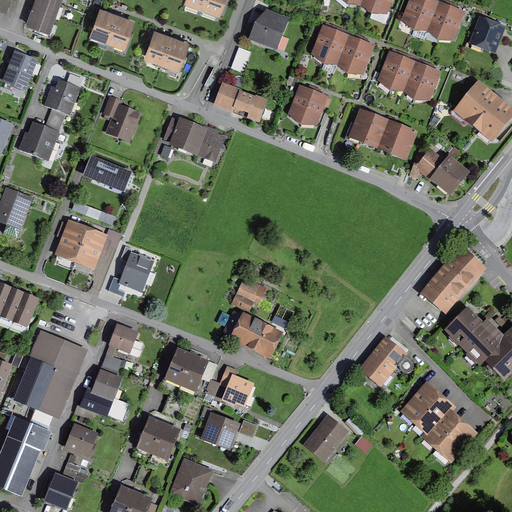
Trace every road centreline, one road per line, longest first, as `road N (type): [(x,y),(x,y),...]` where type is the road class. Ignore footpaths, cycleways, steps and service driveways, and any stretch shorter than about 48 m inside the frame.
road 1 (residential): [(0,266),(324,392)]
road 2 (residential): [(206,114),(368,177),(457,223)]
road 3 (residential): [(0,30),(206,114)]
road 4 (unknown): [(115,310),(34,511)]
road 5 (tertiary): [(324,392),(457,223)]
road 6 (tertiary): [(226,511),(324,392)]
road 7 (unknown): [(94,302),(146,178)]
road 8 (track): [(511,418),(430,511)]
road 9 (residential): [(206,114),(248,0)]
